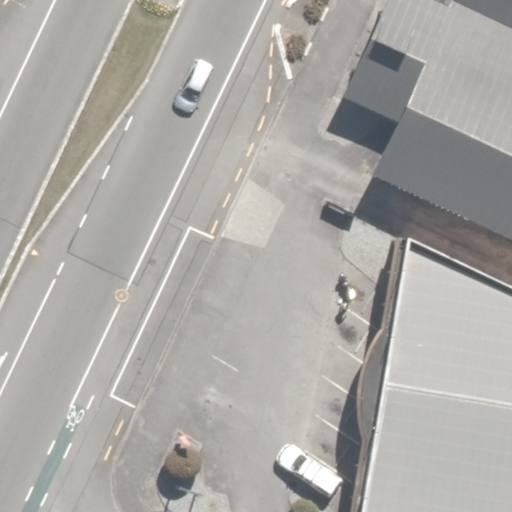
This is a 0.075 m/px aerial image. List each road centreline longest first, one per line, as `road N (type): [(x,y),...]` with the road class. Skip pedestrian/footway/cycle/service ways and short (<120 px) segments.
road 1 (primary): [(221,0),(0,469)]
road 2 (primary): [(0,201),(93,0)]
